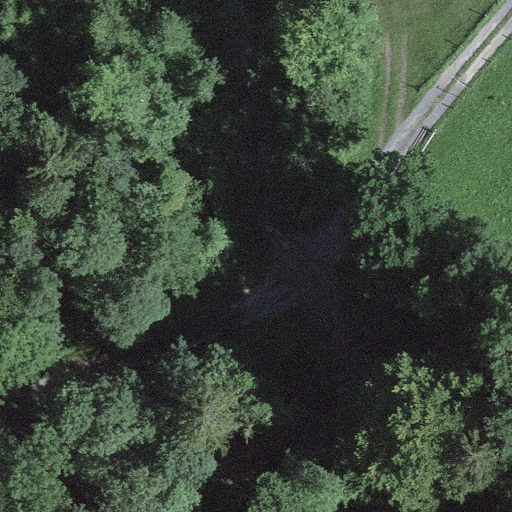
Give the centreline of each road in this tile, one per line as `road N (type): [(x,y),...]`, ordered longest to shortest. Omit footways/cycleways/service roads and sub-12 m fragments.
road 1 (track): [(25,393),(270,293),(339,233),(410,133)]
road 2 (track): [(410,133),(511,14)]
road 3 (track): [(25,393),(80,511)]
